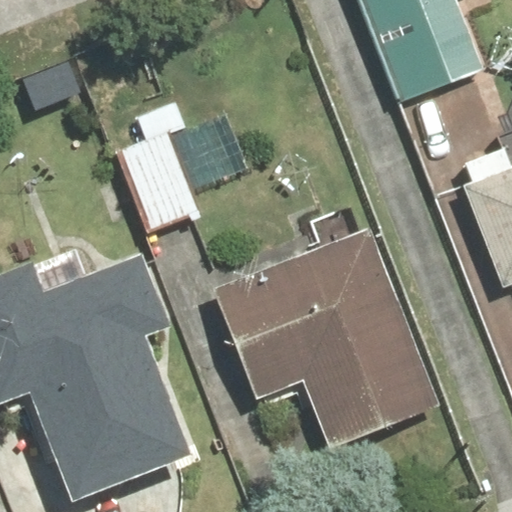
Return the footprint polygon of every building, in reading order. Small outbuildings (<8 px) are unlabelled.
[(473,0),(361,0),(400,104),(482,74),(457,6),(473,0)] [(148,139),(126,148),(160,239),(210,221),(198,191),(263,167),(243,114),(190,133),(179,102),(140,117),(148,139)] [(511,168),(465,186),(503,287),(511,284),(511,168)] [(373,228),(214,288),(257,400),(304,382),(331,452),(443,409),(373,228)] [(0,405),(30,394),(75,505),(196,457),(148,338),(176,327),(146,253),(48,292),(36,261),(0,274),(0,405)]
